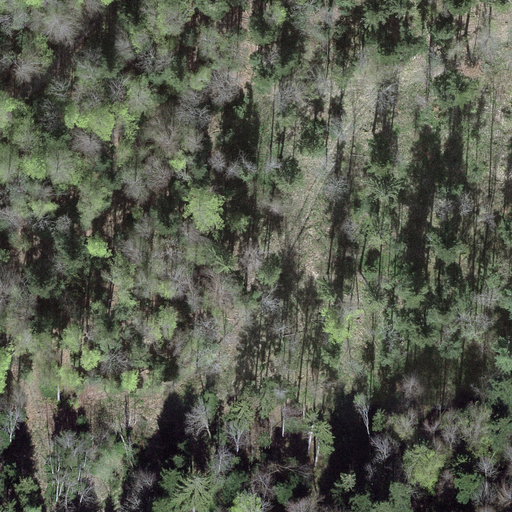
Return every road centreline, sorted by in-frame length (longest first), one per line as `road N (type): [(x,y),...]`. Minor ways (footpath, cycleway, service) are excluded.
road 1 (track): [(511,32),(372,99),(289,224),(237,394),(208,434),(83,511)]
road 2 (track): [(0,137),(127,0)]
